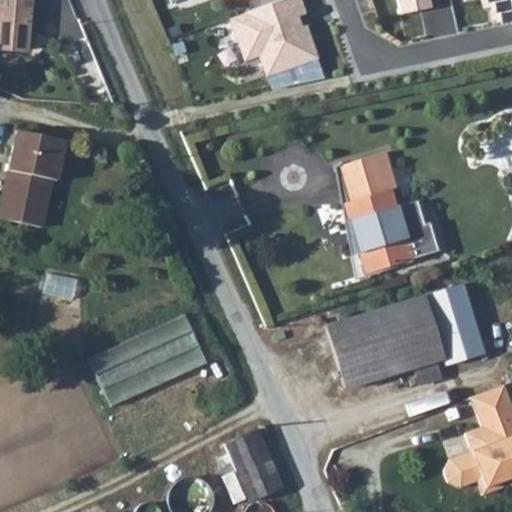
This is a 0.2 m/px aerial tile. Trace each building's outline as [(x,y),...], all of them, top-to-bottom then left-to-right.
[(0,0),(0,45),(30,48),(32,0),(0,0)] [(293,0),(274,0),(225,17),(240,59),(255,54),(263,74),(313,57),(302,25),(289,29),(286,18),(298,14),(293,0)] [(392,0),(395,14),(425,8),(423,0),(392,0)] [(274,89),(324,74),(320,60),(270,75),(274,89)] [(50,227),(59,179),(66,180),(74,140),(22,128),(3,217),(50,227)] [(393,144),(386,147),(396,182),(403,181),(393,144)] [(354,210),(370,266),(441,246),(432,216),(428,218),(426,218),(423,208),(405,213),(401,200),(396,182),(386,147),(344,159),(354,195),(350,196),(354,210)] [(421,194),(401,200),(405,213),(423,208),(426,218),(428,218),(421,194)] [(370,266),(354,210),(347,211),(363,267),(370,266)] [(440,366),(483,352),(461,282),(417,295),(437,359),(440,366)] [(437,359),(417,295),(320,326),(341,388),(437,359)] [(188,315),(90,355),(111,404),(209,364),(188,315)] [(464,433),(471,451),(447,460),(442,472),(446,482),(449,485),(458,489),(483,480),(486,487),(506,479),(511,485),(511,407),(502,383),(468,397),(479,426),(464,433)] [(280,485),(253,430),(223,445),(250,500),(280,485)] [(203,505),(201,478),(173,479),(174,506),(203,505)]
